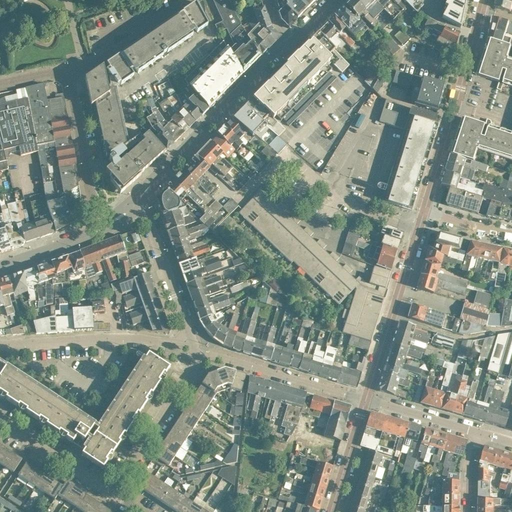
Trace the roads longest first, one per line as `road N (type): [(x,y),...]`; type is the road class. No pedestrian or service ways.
road 1 (tertiary): [(140,198),(291,43)]
road 2 (unclassified): [(192,344),(136,338),(0,345)]
road 3 (unclassified): [(418,230),(366,398)]
road 4 (unclassified): [(108,493),(203,352)]
road 5 (residential): [(366,398),(203,352)]
road 6 (residential): [(108,228),(86,178),(68,69)]
road 7 (unclassified): [(192,344),(140,198)]
road 8 (residential): [(68,69),(99,60),(186,0)]
road 9 (unclassified): [(108,493),(0,423)]
